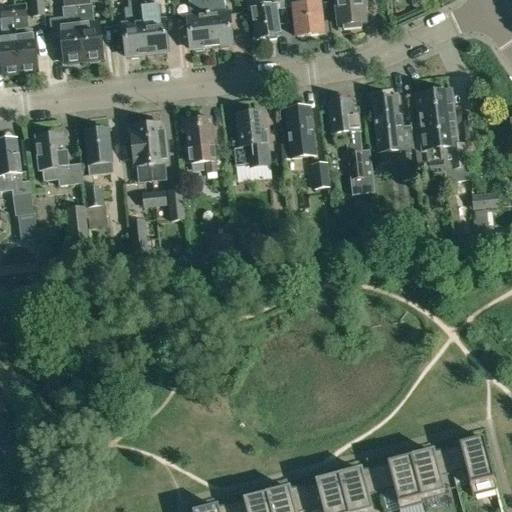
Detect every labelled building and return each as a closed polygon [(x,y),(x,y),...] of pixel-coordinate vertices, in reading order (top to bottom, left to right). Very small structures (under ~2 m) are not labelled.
[(44,18),(42,0),(29,0),(31,20),(44,18)] [(77,68),(79,64),(83,64),(78,21),(75,0),(63,0),(64,9),(63,9),(64,21),(50,22),(53,51),(62,50),(64,66),(66,66),(70,69),(77,68)] [(75,0),(78,21),(83,64),(87,63),(90,67),(98,66),(100,62),(102,61),(98,25),(93,26),(92,19),(90,6),(89,6),(88,0),(75,0)] [(146,56),(140,0),(127,0),(129,11),(125,12),(127,27),(123,28),(126,58),(127,58),(130,62),(138,61),(141,57),(146,56)] [(152,0),(140,0),(146,56),(152,55),(156,59),(163,59),(166,54),(167,54),(163,23),(159,24),(158,8),(153,8),(152,0)] [(205,49),(211,49),(205,0),(188,0),(189,4),(191,20),(187,20),(191,51),(192,51),(195,55),(203,54),(205,49)] [(255,40),(267,39),(270,43),(276,42),(277,37),(280,37),(276,8),(275,8),(274,0),(245,0),(247,12),(251,12),(255,40)] [(319,5),(318,5),(317,1),(316,0),(284,0),(285,10),(293,9),(296,39),(322,37),(319,5)] [(334,0),(337,27),(342,27),(343,32),(361,30),(360,25),(365,24),(363,8),(366,8),(364,0),(334,0)] [(211,49),(217,48),(220,52),(228,51),(230,47),(231,46),(228,16),(224,16),(222,1),(217,1),(206,2),(211,49)] [(25,7),(12,8),(19,76),(36,74),(32,38),(27,38),(26,20),(25,7)] [(19,76),(12,8),(0,9),(0,14),(1,22),(0,22),(2,35),(3,34),(3,41),(0,41),(0,53),(3,78),(19,76)] [(434,98),(442,177),(450,176),(451,186),(468,184),(464,146),(453,147),(452,135),(454,134),(449,96),(434,98)] [(427,164),(429,164),(431,178),(442,177),(434,98),(417,100),(422,138),(424,138),(427,164)] [(377,136),(378,148),(379,157),(403,154),(400,133),(403,133),(401,119),(398,119),(396,102),(372,105),(375,136),(377,136)] [(335,147),(345,146),(352,199),(374,196),(369,154),(359,156),(358,144),(360,144),(358,134),(360,134),(358,119),(353,119),(351,104),(328,107),(332,137),(334,137),(335,147)] [(310,111),(286,114),(289,146),(290,146),(292,161),(315,158),(313,143),(314,143),(310,111)] [(261,116),(236,119),(240,149),(254,147),(255,156),(268,155),(266,133),(263,133),(261,116)] [(214,163),(213,150),(210,122),(185,125),(189,165),(206,163),(207,175),(216,175),(214,163)] [(147,129),(153,184),(165,182),(164,166),(167,166),(163,127),(147,129)] [(140,185),(153,184),(147,129),(130,131),(134,169),(138,169),(140,185)] [(109,133),(84,136),(90,179),(114,176),(112,165),(113,165),(109,133)] [(80,167),(68,168),(67,155),(64,156),(62,138),(36,141),(40,173),(43,173),(44,184),(58,183),(59,189),(83,186),(80,167)] [(30,194),(23,194),(17,143),(0,144),(0,195),(15,193),(16,198),(18,219),(33,217),(30,194)] [(422,154),(411,156),(413,174),(424,171),(422,154)] [(413,174),(411,156),(399,157),(402,183),(414,182),(413,174)] [(329,190),(326,166),(311,168),(314,192),(329,190)] [(85,190),(87,209),(90,230),(108,228),(106,208),(103,208),(101,189),(85,190)] [(167,192),(170,223),(186,222),(184,190),(167,192)] [(476,207),(496,206),(495,193),(475,194),(476,207)] [(165,195),(154,196),(155,208),(166,207),(165,195)] [(155,208),(154,196),(143,197),(145,209),(155,208)] [(89,245),(84,209),(66,211),(70,247),(89,245)] [(27,242),(37,241),(35,227),(25,228),(27,242)] [(422,229),(401,231),(401,235),(402,245),(423,243),(422,229)] [(266,235),(269,258),(291,256),(288,233),(266,235)] [(211,241),(214,269),(238,266),(235,238),(211,241)] [(147,259),(146,249),(131,250),(131,260),(147,259)] [(0,269),(0,283),(1,291),(1,292),(39,288),(39,287),(36,265),(0,269)] [(0,443),(9,443),(3,401),(0,401),(0,443)] [(483,441),(446,450),(453,475),(465,472),(472,498),(496,492),(483,441)] [(453,475),(446,450),(410,460),(422,506),(423,505),(422,501),(444,495),(440,479),(453,475)] [(422,506),(410,460),(374,469),(381,494),(393,491),(399,511),(422,506)] [(338,478),(346,511),(371,511),(368,497),(381,494),(374,469),(338,478)] [(346,511),(338,478),(302,487),(308,511),(309,511),(321,509),(322,511),(346,511)] [(308,511),(302,487),(266,496),(269,511),(308,511)] [(269,511),(266,496),(230,506),(231,511),(269,511)]
